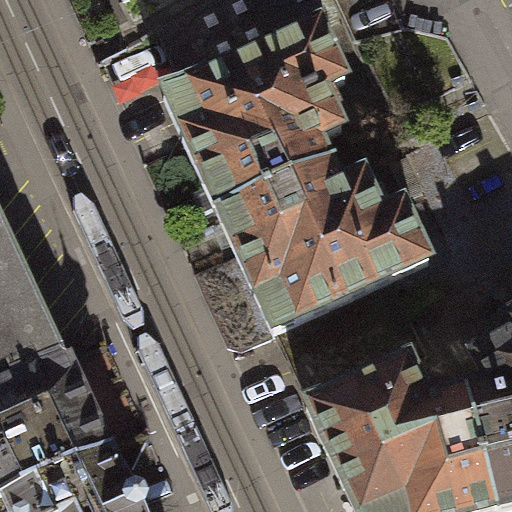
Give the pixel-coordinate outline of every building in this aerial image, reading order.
[(320,0),(214,0),(159,31),(185,89),(322,28),(332,24),(320,0)] [(185,89),(161,100),(218,220),(329,167),(318,143),(342,133),(323,92),(345,79),(322,28),(185,89)] [(329,167),(218,220),(275,339),(279,337),(393,281),(429,263),(401,206),(382,216),(364,177),(338,188),(329,167)] [(0,395),(66,365),(0,220),(0,395)] [(393,281),(279,337),(292,367),(408,314),(393,281)] [(408,314),(292,367),(311,407),(409,364),(426,356),(408,314)] [(496,511),(503,511),(511,510),(511,321),(466,348),(489,389),(466,396),(496,511)] [(305,410),(354,511),(496,511),(466,396),(429,404),(409,364),(311,407),(305,410)] [(0,395),(0,501),(107,454),(66,365),(0,395)] [(134,511),(107,454),(0,501),(0,511),(134,511)]
